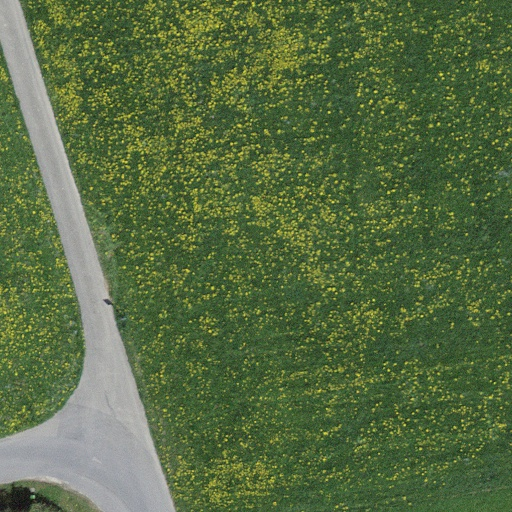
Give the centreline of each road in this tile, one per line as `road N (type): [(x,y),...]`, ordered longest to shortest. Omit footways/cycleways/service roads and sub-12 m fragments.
road 1 (unclassified): [(128,435),(0,7)]
road 2 (unclassified): [(0,463),(128,435)]
